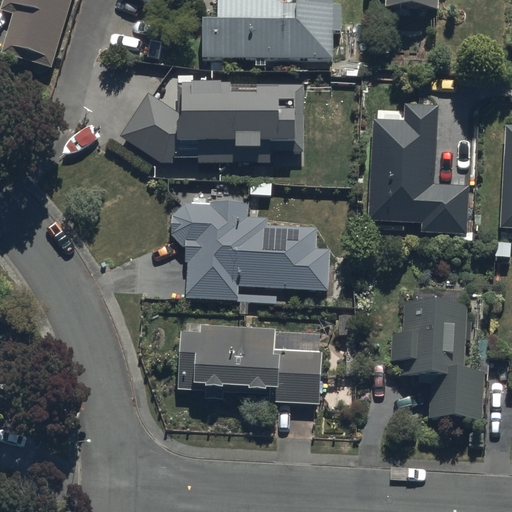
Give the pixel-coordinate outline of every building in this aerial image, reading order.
[(50,70),(72,0),(5,0),(1,14),(14,18),(3,55),(50,70)] [(203,22),(202,61),(331,63),(331,34),(342,34),(342,9),(333,9),(332,0),(305,0),(305,9),(283,9),(274,0),(217,0),(217,23),(203,22)] [(386,0),(386,11),(438,12),(438,0),(386,0)] [(229,89),(176,90),(175,117),(146,99),(120,140),(168,169),(172,163),(198,162),(198,169),(272,167),(271,155),(304,154),(302,89),(253,90),(253,98),(229,99),(229,89)] [(370,227),(471,237),(476,186),(436,182),(442,110),(381,104),(370,227)] [(511,108),(507,108),(501,233),(511,233),(511,108)] [(181,291),(324,302),(330,228),(249,222),(250,211),(171,205),(169,240),(184,257),(181,291)] [(467,308),(403,306),(402,337),(392,337),(391,365),(401,366),(400,379),(431,380),(429,423),(482,425),(484,375),(464,374),(465,345),(470,345),(471,328),(466,328),(467,308)] [(179,395),(320,407),(325,341),(184,329),(179,395)]
